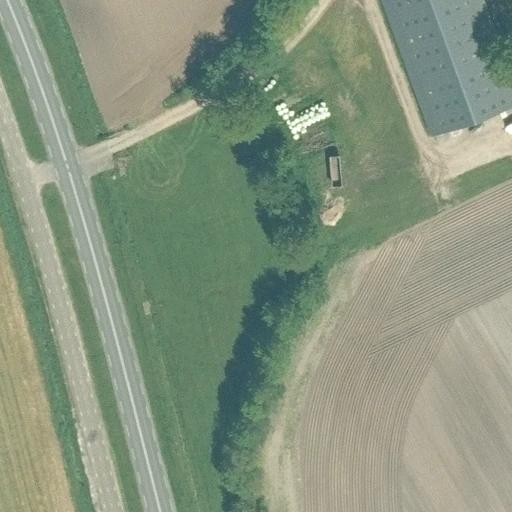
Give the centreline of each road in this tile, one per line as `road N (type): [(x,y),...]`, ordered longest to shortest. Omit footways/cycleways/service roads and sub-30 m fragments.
road 1 (primary): [(160,511),(65,165)]
road 2 (unclassified): [(113,511),(23,179)]
road 3 (unclassified): [(65,165),(246,74),(323,0)]
road 4 (primary): [(65,165),(6,0)]
